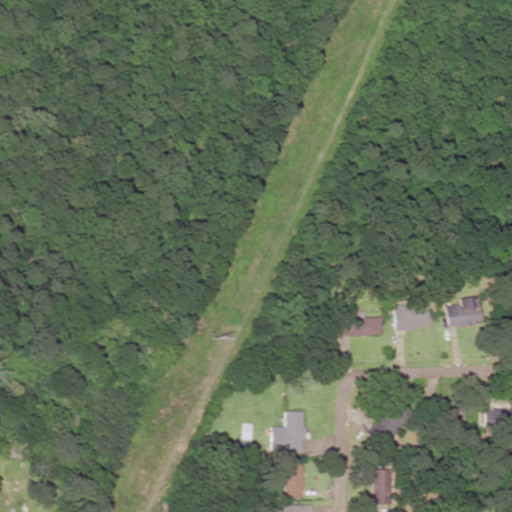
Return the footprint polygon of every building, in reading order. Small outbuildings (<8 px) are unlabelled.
[(446,328),(480,321),(475,295),(456,299),(457,303),(441,306),(446,328)] [(423,328),(423,304),(409,305),(410,311),(403,312),(403,319),(391,319),(391,329),(423,328)] [(359,317),(359,310),(342,311),(342,318),(334,319),(334,336),(377,335),(377,317),(359,317)] [(365,431),(377,443),(407,414),(396,402),(365,431)] [(299,411),(280,411),(280,427),(267,427),(266,450),(298,451),(299,411)] [(280,498),(298,498),(297,463),(280,463),(280,498)] [(385,469),(368,470),(369,504),(386,503),(385,469)]
